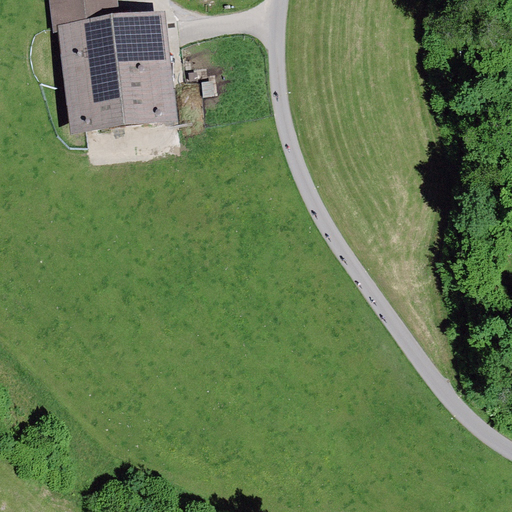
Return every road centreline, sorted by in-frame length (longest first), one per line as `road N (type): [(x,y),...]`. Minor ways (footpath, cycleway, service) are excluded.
road 1 (unclassified): [(511,450),(451,405),(340,251),(303,184),(280,116),(279,0)]
road 2 (track): [(160,0),(195,29),(274,23)]
